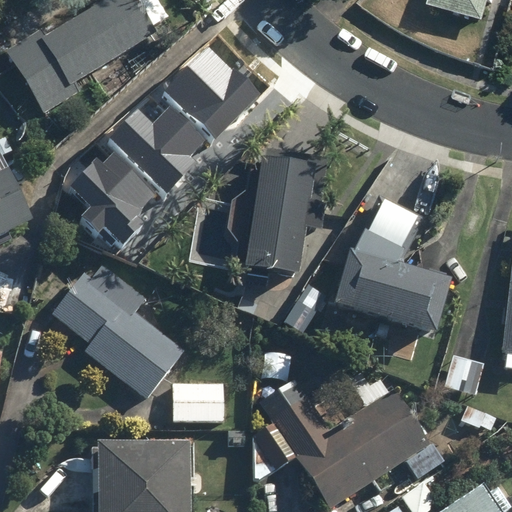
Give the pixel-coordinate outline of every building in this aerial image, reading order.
[(168,22),(155,0),(111,0),(50,37),(45,29),(11,49),(50,113),(83,94),(79,87),(160,38),(155,30),(168,22)] [(485,0),(424,0),(420,17),(478,31),(485,0)] [(215,42),(165,93),(213,139),(263,88),(215,42)] [(137,113),(110,141),(169,196),(198,166),(188,156),(203,141),(170,111),(154,128),(137,113)] [(267,181),(263,181),(250,285),(271,287),(273,275),(306,279),(312,229),(328,230),(331,204),(317,202),(320,181),(326,182),(330,155),(271,147),(267,181)] [(0,242),(42,222),(8,152),(0,155),(0,242)] [(94,162),(69,188),(86,205),(74,217),(99,241),(108,231),(125,247),(145,227),(135,217),(154,198),(111,157),(100,168),(94,162)] [(418,217),(386,208),(338,304),(444,336),(460,281),(408,266),(413,252),(408,251),(418,217)] [(93,277),(88,273),(53,315),(89,346),(86,350),(147,402),(189,352),(142,312),(150,303),(104,264),(93,277)] [(488,367),(455,357),(444,390),(478,400),(488,367)] [(259,435),(257,466),(268,482),(300,462),(328,508),(431,443),(400,395),(337,435),(313,396),(309,398),(297,379),(263,400),(277,424),(259,435)] [(230,387),(175,384),(174,420),(229,423),(230,387)] [(198,511),(200,443),(103,440),(101,511),(198,511)] [(439,511),(507,511),(487,481),(439,511)]
